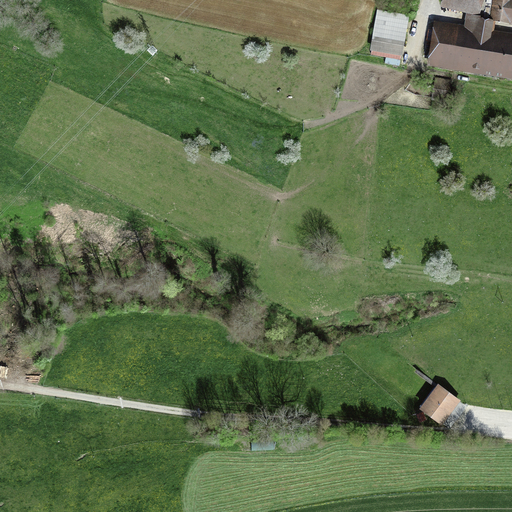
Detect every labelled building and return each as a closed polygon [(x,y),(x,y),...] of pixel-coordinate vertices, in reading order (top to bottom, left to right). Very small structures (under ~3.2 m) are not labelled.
[(481,0),(445,0),(444,3),(453,5),(453,2),(464,4),(463,4),(479,8),(481,0)] [(492,19),(510,21),(510,19),(511,19),(511,0),(507,0),(505,0),(505,3),(494,2),(492,19)] [(374,33),(404,38),(408,17),(388,13),(386,22),(376,21),(374,33)] [(511,41),(489,37),(491,24),(478,22),(476,35),(438,29),(433,59),(511,71),(511,41)] [(451,82),(436,79),(435,87),(450,89),(451,82)] [(456,399),(438,386),(422,408),(439,421),(456,399)] [(257,447),(274,446),(274,438),(257,439),(257,447)]
